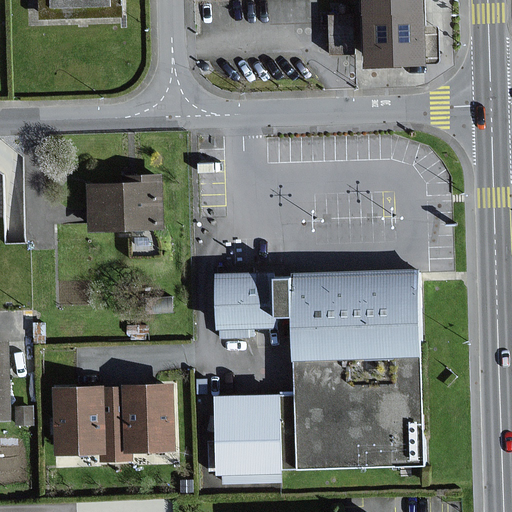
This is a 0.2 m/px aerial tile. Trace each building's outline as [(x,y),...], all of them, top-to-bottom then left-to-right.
[(422,0),(365,0),(367,65),(400,64),(425,63),(424,32),(424,28),(422,0)] [(354,15),(330,16),(331,54),(355,53),(354,15)] [(438,27),(424,28),(424,32),(425,63),(439,63),(438,27)] [(89,185),(91,230),(163,228),(162,176),(125,177),(125,184),(89,185)] [(417,269),(292,273),(292,278),(294,316),(294,325),(296,393),(216,396),(217,424),(218,439),(219,473),(423,466),(417,269)] [(278,326),(277,317),(294,316),(292,278),(271,279),(270,273),(217,275),(219,328),(278,326)] [(0,418),(12,418),(9,342),(0,342),(0,418)] [(173,384),(146,385),(123,386),(127,451),(131,451),(175,449),(173,384)] [(127,451),(123,386),(104,388),(106,452),(102,452),(103,461),(131,459),(131,451),(127,451)] [(55,390),(58,454),(102,452),(106,452),(104,388),(86,388),(55,390)]
